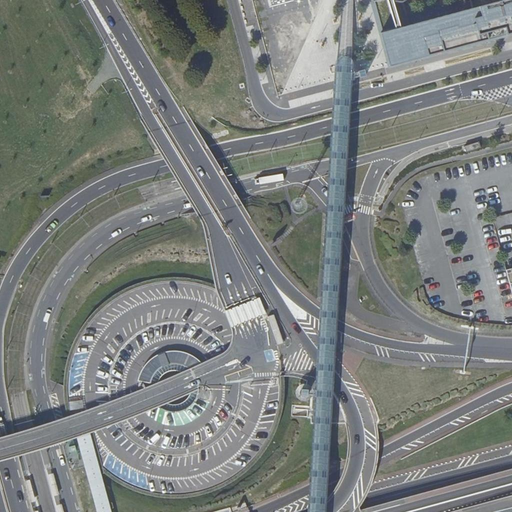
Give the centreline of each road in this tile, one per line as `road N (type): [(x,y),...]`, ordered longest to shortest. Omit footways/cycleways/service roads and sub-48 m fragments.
road 1 (secondary): [(0,312),(25,254),(97,189),(460,90)]
road 2 (unclassified): [(75,511),(36,365),(61,277),(132,219),(301,174)]
road 3 (residential): [(511,54),(274,114),(259,99),(233,0)]
road 4 (primary): [(326,511),(354,471),(354,421),(228,208)]
road 5 (unclassified): [(511,388),(263,511)]
road 6 (trunk): [(208,215),(84,0)]
road 7 (trunk): [(228,208),(102,0)]
road 8 (primary): [(410,347),(372,340),(311,308),(278,278),(228,208)]
road 9 (secondary): [(511,458),(313,511)]
road 10 (unclassified): [(509,349),(442,334),(401,311),(358,236)]
road 11 (tertiary): [(389,511),(511,478)]
road 12 (unclassified): [(392,151),(511,119)]
